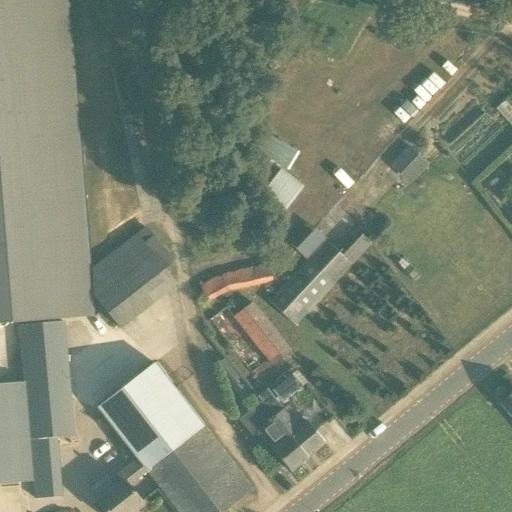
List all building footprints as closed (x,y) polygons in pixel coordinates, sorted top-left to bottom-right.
[(65,0),(0,0),(0,324),(91,318),(65,0)] [(287,170),(298,152),(271,135),(259,153),(287,170)] [(413,185),(429,167),(408,148),(392,166),(413,185)] [(287,209),(303,183),(278,168),(262,193),(287,209)] [(306,262),(268,302),(294,326),(351,266),(326,242),(320,248),(309,237),(295,251),(306,262)] [(217,277),(200,286),(208,299),(228,293),(273,283),(268,265),(226,273),(217,277)] [(273,367),(291,353),(253,303),(235,316),(228,307),(210,320),(252,373),(268,360),(273,367)] [(71,437),(61,323),(20,327),(24,383),(0,384),(0,484),(32,482),(35,499),(60,497),(55,438),(71,437)] [(246,400),(253,394),(218,350),(212,355),(219,363),(218,364),(246,400)] [(204,428),(154,364),(96,409),(136,460),(146,473),(147,472),(204,428)] [(302,386),(292,374),(271,391),(281,403),(302,386)] [(266,389),(257,397),(260,402),(307,459),(325,444),(306,421),(298,428),(284,410),(266,389)] [(511,396),(503,404),(511,415),(511,396)] [(290,473),(307,459),(257,397),(255,399),(259,403),(237,420),(251,437),(257,433),(271,450),(290,473)] [(204,428),(147,472),(178,511),(225,511),(253,491),(204,428)] [(134,511),(142,506),(128,487),(146,473),(136,460),(110,481),(115,488),(97,502),(103,511),(134,511)]
